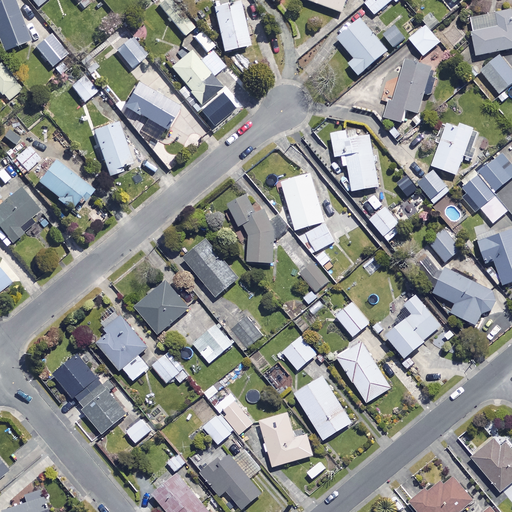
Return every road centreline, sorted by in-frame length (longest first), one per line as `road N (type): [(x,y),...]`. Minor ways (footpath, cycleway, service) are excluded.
road 1 (residential): [(288,105),(0,345)]
road 2 (residential): [(329,511),(501,368)]
road 3 (residential): [(120,511),(6,374)]
